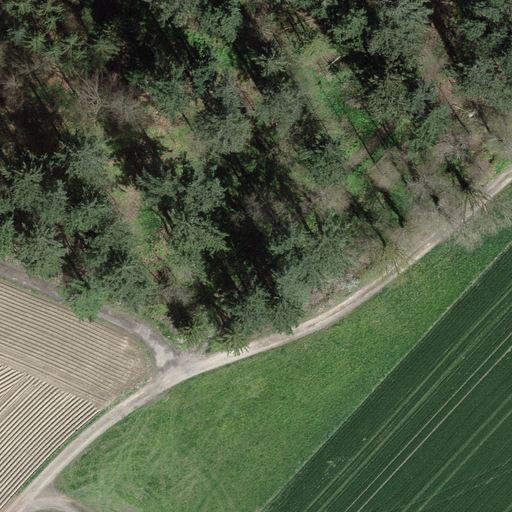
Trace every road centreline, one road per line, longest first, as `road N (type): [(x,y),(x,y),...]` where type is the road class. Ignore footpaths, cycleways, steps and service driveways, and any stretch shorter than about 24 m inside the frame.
road 1 (track): [(480,0),(413,101),(299,215),(187,368),(156,337),(0,262)]
road 2 (track): [(511,169),(360,298),(134,397),(12,511)]
